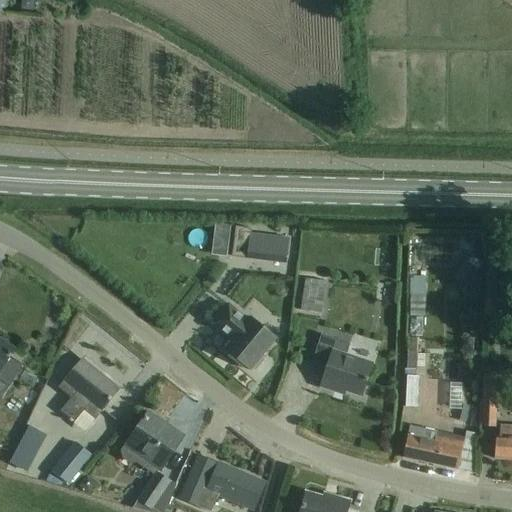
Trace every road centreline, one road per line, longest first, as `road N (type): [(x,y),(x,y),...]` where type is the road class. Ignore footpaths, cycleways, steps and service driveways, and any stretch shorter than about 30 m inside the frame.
road 1 (unclassified): [(511,499),(440,489),(284,442),(0,231)]
road 2 (secondary): [(0,178),(511,197)]
